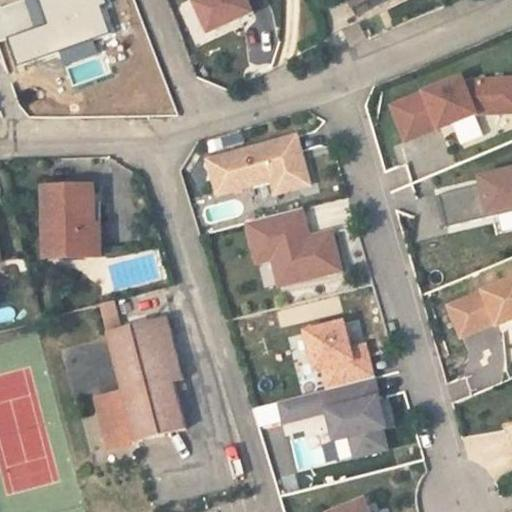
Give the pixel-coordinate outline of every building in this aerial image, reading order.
[(199,0),(195,2),(210,37),(257,18),(249,0),(199,0)] [(337,34),(342,43),(345,49),(366,39),(359,24),(337,34)] [(511,76),(464,76),(390,106),(405,144),(481,117),(511,116),(511,76)] [(477,120),(456,129),(463,146),(485,136),(477,120)] [(297,134),(206,160),(215,199),(271,185),(276,198),(313,185),(297,134)] [(511,169),(483,176),(485,184),(492,216),(511,211),(511,169)] [(45,255),(89,255),(88,223),(95,223),(93,184),(44,185),(45,255)] [(492,216),(485,184),(442,193),(449,226),(492,216)] [(449,226),(442,193),(437,195),(446,227),(449,226)] [(305,210),(247,227),(256,266),(273,261),(279,288),(345,274),(334,231),(311,236),(305,210)] [(95,223),(88,223),(89,255),(100,255),(100,223),(95,223)] [(266,289),(278,286),(271,263),(259,266),(266,289)] [(511,276),(447,306),(461,342),(511,321),(511,276)] [(116,304),(101,308),(107,335),(123,332),(116,304)] [(122,396),(96,402),(108,452),(186,434),(174,386),(184,384),(169,321),(123,332),(107,335),(122,396)] [(346,322),(305,332),(316,375),(323,373),(327,390),(377,378),(372,360),(357,363),(346,322)] [(377,381),(279,406),(285,427),(328,415),(335,445),(350,441),(355,460),(391,452),(387,433),(391,433),(377,381)] [(371,511),(367,499),(339,511),(371,511)]
